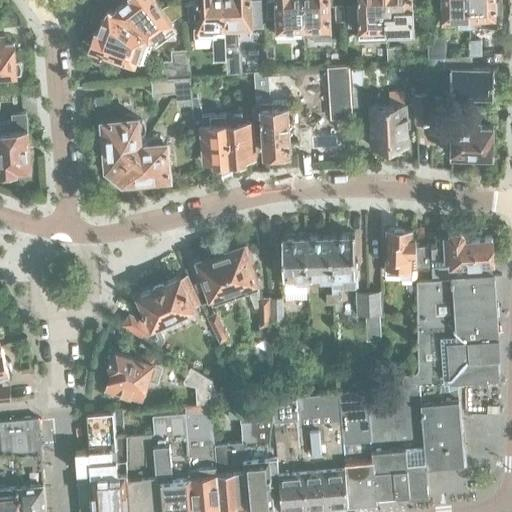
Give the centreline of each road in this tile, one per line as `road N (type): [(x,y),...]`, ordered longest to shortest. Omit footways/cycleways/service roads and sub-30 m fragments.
road 1 (residential): [(511,204),(355,187),(95,237)]
road 2 (residential): [(65,223),(53,28)]
road 3 (residential): [(63,497),(61,327)]
